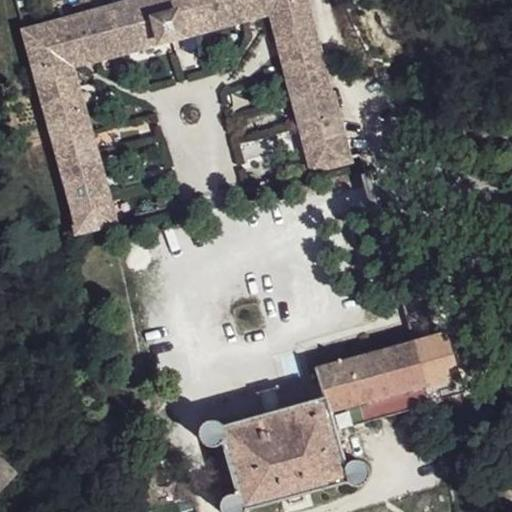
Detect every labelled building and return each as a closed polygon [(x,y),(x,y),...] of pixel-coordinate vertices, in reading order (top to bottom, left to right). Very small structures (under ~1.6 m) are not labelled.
[(79,233),(112,223),(69,69),(271,11),(268,0),(142,0),(24,33),(66,187),(71,206),(79,233)] [(268,0),(271,11),(277,29),(311,20),(305,0),(268,0)] [(314,168),(349,159),(311,20),(277,29),(314,168)] [(56,211),(71,206),(66,187),(51,191),(56,211)] [(315,370),(323,400),(327,399),(330,412),(434,385),(442,382),(430,336),(414,341),(315,370)] [(256,395),(261,416),(283,409),(278,388),(256,395)] [(327,399),(323,400),(283,409),(261,416),(222,426),(220,424),(213,423),(206,426),(202,431),(201,438),(204,445),(210,448),(218,449),(224,445),(239,499),(235,498),(229,499),(224,504),(223,510),(223,511),(244,511),(246,509),(347,481),(351,484),(358,484),(364,481),(368,475),(368,468),(364,462),(358,459),(350,460),(345,464),(330,412),(327,399)] [(0,461),(0,495),(17,478),(0,461)]
